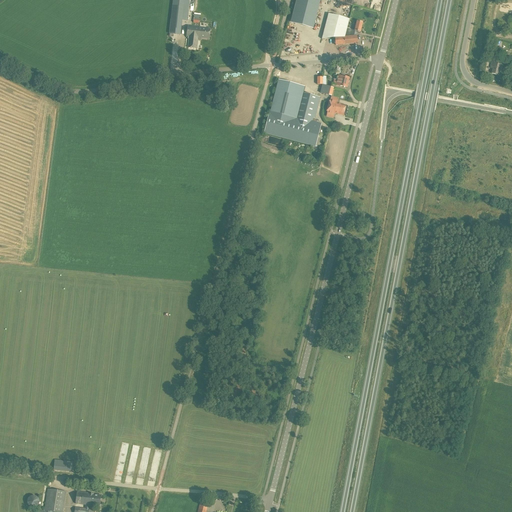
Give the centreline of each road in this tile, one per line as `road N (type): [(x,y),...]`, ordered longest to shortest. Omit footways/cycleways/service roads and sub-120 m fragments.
road 1 (trunk): [(439,0),(342,511)]
road 2 (trunk): [(352,511),(449,0)]
road 3 (tertiary): [(269,503),(380,59)]
road 4 (unclassified): [(269,503),(0,471)]
road 5 (unclassified): [(261,66),(83,91),(0,61)]
